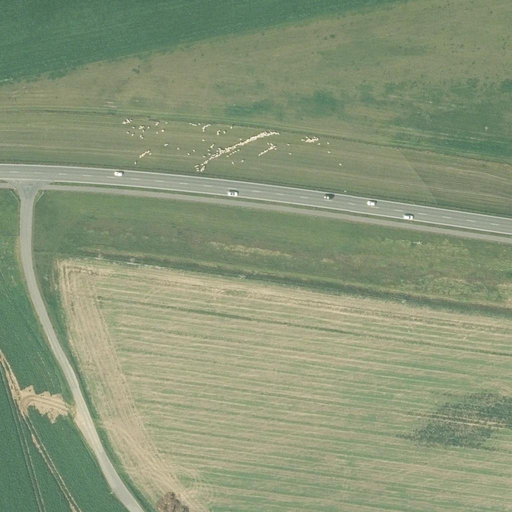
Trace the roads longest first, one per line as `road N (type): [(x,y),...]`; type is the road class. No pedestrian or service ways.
road 1 (secondary): [(511,222),(236,183),(0,168)]
road 2 (track): [(29,169),(21,240),(110,476),(140,511)]
